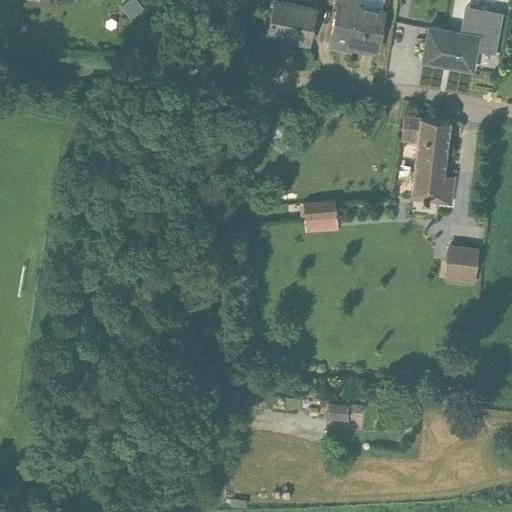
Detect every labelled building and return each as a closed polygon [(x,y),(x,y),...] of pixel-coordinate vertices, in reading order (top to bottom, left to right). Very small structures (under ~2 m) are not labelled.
[(136,0),(130,0),(120,7),(130,21),(144,11),(136,0)] [(309,42),(315,8),(274,0),(267,34),(309,42)] [(337,0),(329,42),(376,52),(384,11),(382,11),(383,0),(359,0),(358,6),(356,6),(357,0),(337,0)] [(494,52),(498,28),(500,20),(466,14),(462,33),(429,27),(422,61),(472,70),(476,49),(494,52)] [(443,176),(447,140),(450,120),(405,114),(402,140),(417,142),(410,199),(450,203),(453,177),(443,176)] [(306,221),(336,218),(334,199),(304,202),(306,221)] [(446,272),(473,276),(476,249),(449,246),(446,272)] [(352,412),(364,413),(365,403),(330,402),(329,419),(352,420),(352,412)]
